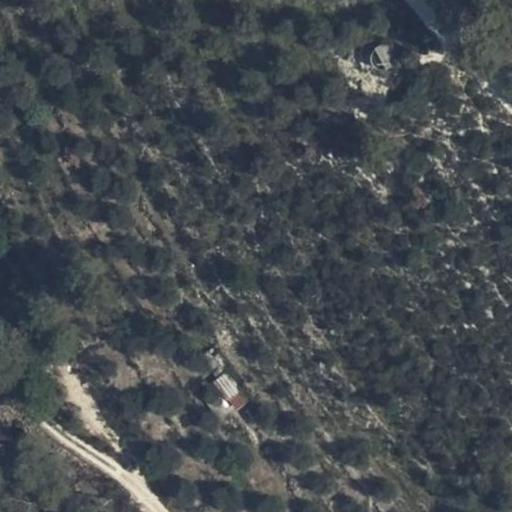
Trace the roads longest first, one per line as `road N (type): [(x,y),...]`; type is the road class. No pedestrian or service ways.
road 1 (track): [(0,393),(91,454),(158,511)]
road 2 (track): [(511,105),(443,43),(412,0)]
